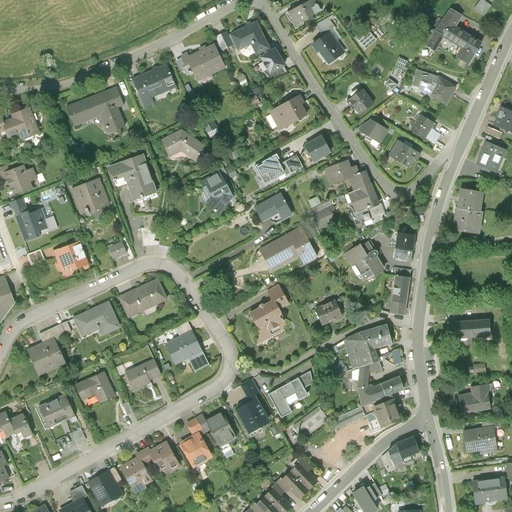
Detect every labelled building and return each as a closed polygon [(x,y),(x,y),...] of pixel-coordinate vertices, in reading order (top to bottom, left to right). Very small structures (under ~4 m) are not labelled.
[(286,14),(295,30),(319,16),(314,7),(317,6),(315,2),(318,0),(299,0),(295,2),(298,7),(286,14)] [(482,0),(480,0),(473,9),(483,17),(491,7),(482,0)] [(482,43),(455,27),(462,15),(451,8),(443,21),(434,15),(427,26),(431,28),(421,45),(435,53),(443,39),(462,50),(456,59),(469,66),(482,43)] [(337,30),(328,18),(317,26),(324,36),(309,46),(317,57),(319,55),(329,68),(346,55),(331,34),(337,30)] [(271,46),(259,19),(229,33),(227,29),(217,34),(223,49),(232,45),(233,48),(237,46),(239,49),(252,43),(257,52),(271,46)] [(227,66),(215,41),(182,57),(190,76),(196,73),(199,79),(227,66)] [(278,44),(260,55),(271,72),(289,61),(278,44)] [(396,65),(405,69),(409,60),(400,56),(396,65)] [(180,92),(168,63),(132,77),(144,106),(180,92)] [(400,79),(404,69),(397,66),(393,76),(400,79)] [(418,68),(410,85),(419,89),(422,82),(431,86),(427,96),(443,104),(447,96),(451,98),(457,86),(437,77),(418,68)] [(118,85),(66,105),(74,126),(101,116),(107,132),(126,125),(119,106),(125,104),(118,85)] [(362,90),(345,101),(356,117),(373,105),(362,90)] [(300,92),(269,110),(280,130),(312,112),(300,92)] [(10,129),(6,131),(9,139),(39,127),(30,105),(13,112),(14,116),(6,119),(10,129)] [(511,109),(498,105),(493,122),(511,128),(511,109)] [(10,129),(6,119),(3,112),(0,112),(0,133),(6,131),(10,129)] [(441,134),(436,131),(439,125),(420,114),(410,131),(435,145),(441,134)] [(389,130),(370,119),(361,135),(380,146),(389,130)] [(183,127),(162,138),(169,155),(183,149),(198,160),(209,144),(183,127)] [(488,133),(501,138),(504,132),(490,127),(488,133)] [(333,150),(324,133),(305,143),(315,160),(333,150)] [(506,148),(484,139),(476,161),(497,170),(506,148)] [(421,154),(398,141),(389,157),(408,168),(414,158),(417,160),(421,154)] [(145,152),(107,166),(113,182),(127,177),(135,197),(159,188),(145,152)] [(266,184),(289,171),(278,153),(256,165),(266,184)] [(304,166),(298,154),(285,161),(291,173),(304,166)] [(349,178),(360,171),(357,163),(352,165),(349,158),(323,168),(330,185),(349,178)] [(9,163),(0,166),(0,176),(1,181),(8,178),(14,195),(34,188),(32,182),(39,179),(35,167),(28,169),(25,162),(10,167),(9,163)] [(353,189),(375,182),(369,167),(360,171),(349,178),(353,189)] [(222,169),(201,179),(207,191),(212,188),(214,192),(208,201),(221,211),(236,193),(222,169)] [(100,176),(70,187),(81,215),(111,203),(100,176)] [(375,182),(353,189),(348,191),(357,213),(383,202),(375,182)] [(484,188),(459,184),(456,204),(481,208),(484,188)] [(295,212),(282,190),(253,206),(262,222),(279,212),(283,219),(295,212)] [(26,196),(10,202),(25,242),(42,235),(40,229),(50,226),(42,207),(31,211),(26,196)] [(478,230),(481,208),(456,204),(453,226),(478,230)] [(142,228),(143,245),(158,244),(156,215),(144,215),(145,227),(142,228)] [(301,229),(259,251),(270,270),(300,254),(306,263),(316,257),(301,229)] [(418,232),(400,229),(395,257),(414,260),(418,232)] [(390,268),(370,237),(346,253),(366,283),(390,268)] [(124,238),(107,247),(114,259),(130,251),(124,238)] [(80,239),(52,250),(60,269),(71,265),(73,269),(90,263),(80,239)] [(413,275),(396,272),(391,311),(408,313),(413,275)] [(5,274),(0,276),(0,319),(1,322),(15,300),(5,274)] [(159,277),(118,296),(128,317),(169,298),(159,277)] [(267,291),(272,297),(252,310),(261,325),(258,345),(285,329),(289,315),(283,313),(285,306),(293,301),(282,282),(267,291)] [(338,297),(317,307),(325,323),(346,314),(338,297)] [(82,336),(99,328),(102,334),(122,325),(110,299),(73,316),(82,336)] [(488,309),(448,312),(449,338),(490,335),(488,309)] [(360,367),(381,359),(376,348),(394,342),(390,322),(360,331),(344,339),(353,367),(360,367)] [(193,329),(166,343),(177,364),(189,357),(195,370),(210,362),(193,329)] [(56,336),(28,347),(40,374),(67,362),(56,336)] [(400,349),(393,351),(397,364),(404,362),(400,349)] [(155,357),(125,371),(134,390),(152,382),(151,379),(163,373),(155,357)] [(360,387),(370,384),(370,372),(383,368),(381,359),(360,367),(360,387)] [(337,361),(338,371),(347,370),(346,360),(337,361)] [(105,370),(76,384),(83,400),(96,394),(100,401),(116,394),(105,370)] [(388,393),(406,387),(401,374),(384,380),(388,393)] [(311,392),(301,375),(270,393),(283,415),(294,408),(288,396),(297,391),(301,398),(311,392)] [(261,392),(253,378),(243,384),(251,398),(236,407),(250,432),(273,419),(258,393),(261,392)] [(388,393),(384,380),(376,384),(373,382),(370,384),(360,387),(364,405),(388,393)] [(471,392),(458,394),(460,413),(492,409),(488,383),(470,385),(471,392)] [(66,393),(39,406),(49,428),(77,414),(66,393)] [(396,395),(375,405),(384,424),(405,415),(396,395)] [(330,419),(319,405),(294,425),(304,438),(330,419)] [(330,422),(334,431),(367,415),(363,406),(330,422)] [(239,437),(224,409),(207,418),(204,413),(198,416),(204,427),(206,432),(211,429),(221,447),(239,437)] [(7,436),(15,432),(8,418),(11,416),(8,410),(0,413),(0,430),(4,429),(7,436)] [(24,411),(11,416),(8,418),(15,432),(21,429),(24,436),(33,432),(24,411)] [(204,427),(198,416),(187,422),(193,434),(181,441),(195,466),(215,455),(201,429),(204,427)] [(72,432),(77,443),(87,438),(82,427),(72,432)] [(493,427),(463,431),(466,453),(480,450),(481,454),(492,453),(491,448),(496,447),(493,427)] [(416,436),(396,446),(404,460),(423,451),(416,436)] [(169,439),(149,449),(155,460),(161,470),(168,467),(171,472),(183,466),(169,439)] [(135,452),(137,455),(143,466),(155,460),(149,449),(147,446),(135,452)] [(408,469),(404,460),(396,446),(387,450),(397,470),(400,468),(402,472),(408,469)] [(0,465),(6,463),(9,462),(3,448),(0,449),(0,465)] [(151,482),(143,466),(137,455),(119,464),(133,491),(151,482)] [(294,467),(288,474),(310,493),(320,482),(310,472),(314,468),(303,457),(299,461),(296,458),(291,464),(294,467)] [(0,465),(0,481),(12,476),(6,463),(0,465)] [(123,480),(115,466),(89,480),(102,505),(125,493),(119,482),(123,480)] [(288,474),(283,478),(291,489),(302,500),(310,493),(288,474)] [(284,496),(291,489),(283,478),(281,476),(273,484),(275,486),(284,496)] [(503,478),(493,480),(494,480),(481,482),(481,481),(471,482),(474,502),(484,501),(483,501),(496,499),(506,498),(503,478)] [(368,486),(376,499),(384,494),(376,481),(368,486)] [(368,486),(366,483),(353,492),(362,508),(365,511),(374,511),(381,507),(376,499),(368,486)] [(275,486),(264,497),(278,511),(286,511),(294,505),(284,496),(275,486)] [(93,511),(85,495),(60,509),(61,511),(93,511)] [(278,511),(264,497),(258,503),(262,511),(278,511)] [(248,511),(262,511),(258,503),(256,501),(247,510),(248,511)] [(51,511),(47,503),(35,509),(37,511),(51,511)]
